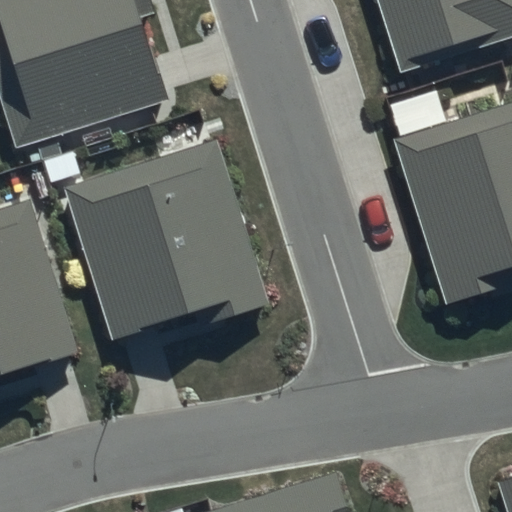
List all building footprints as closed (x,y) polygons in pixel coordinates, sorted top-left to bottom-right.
[(147,0),(0,0),(0,107),(13,150),(178,101),(147,0)] [(511,0),(377,0),(402,76),(511,40),(511,0)] [(511,116),(394,151),(439,303),(511,281),(511,116)] [(231,151),(66,200),(112,352),(277,303),(231,151)] [(39,209),(0,220),(0,386),(85,361),(39,209)] [(345,511),(333,478),(233,511),(345,511)] [(511,511),(511,481),(498,486),(506,511),(511,511)]
